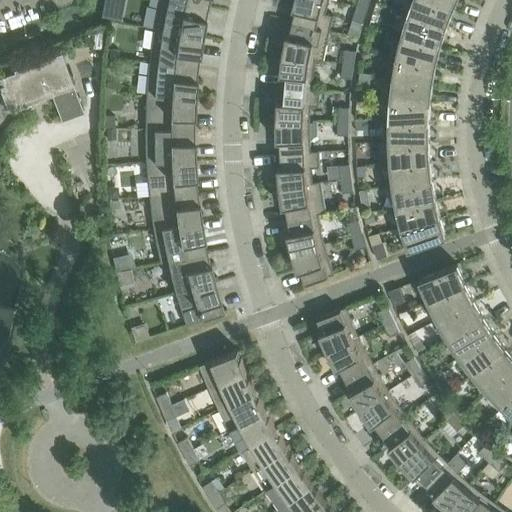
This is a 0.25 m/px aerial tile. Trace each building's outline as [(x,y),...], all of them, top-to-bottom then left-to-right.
[(182,0),(159,0),(157,9),(154,28),(203,36),(206,18),(205,18),(208,6),(182,0)] [(331,30),(334,14),(326,12),(329,0),(295,0),(293,7),(296,8),(293,20),(290,19),(290,20),(331,30)] [(370,0),(359,0),(357,6),(367,9),(370,0)] [(447,26),(454,8),(433,0),(413,0),(408,13),(447,26)] [(353,19),(363,23),(367,9),(357,6),(353,19)] [(442,44),(447,26),(408,13),(402,33),(442,44)] [(287,33),(283,52),(283,53),(324,60),(327,46),(331,30),(290,20),(290,21),(293,22),(290,34),(287,33)] [(154,28),(151,47),(149,61),(198,67),(199,54),(200,55),(203,36),(154,28)] [(437,63),(442,44),(402,33),(397,55),(437,63)] [(119,58),(120,49),(111,48),(110,57),(119,58)] [(357,50),(346,49),(343,63),(354,64),(357,50)] [(371,50),(367,49),(364,51),(364,54),(366,57),(369,58),(372,56),(373,52),(371,50)] [(283,85),(279,85),(279,86),(321,90),(321,89),(313,88),(314,72),(316,59),(324,60),(283,53),(281,73),(284,73),(283,85)] [(60,54),(16,70),(17,73),(0,79),(0,82),(1,84),(0,84),(0,86),(1,89),(2,88),(10,108),(57,91),(60,99),(57,100),(63,117),(82,110),(72,85),(60,54)] [(397,55),(393,76),(434,82),(437,63),(397,55)] [(149,61),(148,76),(146,94),(196,97),(197,79),(196,79),(198,67),(149,61)] [(341,76),(352,78),(354,64),(343,63),(341,76)] [(372,73),(361,71),(358,86),(369,88),(372,73)] [(393,76),(391,98),(432,101),(434,82),(393,76)] [(278,99),(277,118),(277,119),(311,120),(311,105),(319,105),(321,90),(279,86),(279,87),(282,87),(281,100),(278,99)] [(146,94),(146,113),(146,128),(194,128),(194,116),(195,116),(196,97),(146,94)] [(366,96),(358,95),(356,106),(365,107),(366,96)] [(432,101),(391,98),(390,119),(430,121),(432,101)] [(349,107),(338,106),(338,121),(349,121),(349,107)] [(108,128),(114,128),(114,115),(106,115),(106,128),(108,128)] [(311,150),(311,134),(311,120),(277,119),(277,139),(280,139),(281,152),(278,152),(319,150),(311,150)] [(430,140),(430,121),(390,119),(390,141),(430,140)] [(338,134),(349,134),(349,121),(338,121),(338,134)] [(116,128),(114,128),(108,128),(108,138),(116,138),(116,128)] [(195,140),(194,140),(194,128),(146,128),(146,143),(146,161),(196,159),(195,140)] [(356,131),(356,141),(366,141),(366,131),(356,131)] [(391,163),(432,159),(430,140),(390,141),(391,163)] [(312,167),(320,166),(319,150),(278,152),(278,153),(281,153),(282,166),(279,166),(280,186),(321,181),(321,180),(313,181),(312,167)] [(197,178),(196,160),(196,159),(146,161),(148,180),(149,195),(197,190),(196,178),(197,178)] [(434,178),(432,159),(391,163),(394,184),(434,178)] [(351,163),(339,164),(341,178),(352,177),(351,163)] [(366,165),(358,166),(359,175),(367,175),(366,165)] [(343,192),(354,190),(352,177),(341,178),(343,192)] [(397,205),(437,197),(434,178),(394,184),(397,205)] [(327,211),(324,194),(321,181),(280,186),(283,206),(286,205),(289,217),(286,218),(286,219),(327,211)] [(119,191),(114,187),(109,187),(109,197),(119,197),(119,191)] [(200,202),(199,202),(197,190),(149,195),(151,209),(153,228),(202,220),(200,202)] [(442,216),(437,197),(397,205),(402,226),(442,216)] [(110,200),(111,208),(118,207),(118,199),(110,200)] [(319,213),(327,212),(327,211),(286,219),(289,219),(291,231),(288,232),(293,251),(325,243),(322,229),(319,213)] [(373,211),(364,213),(367,223),(375,221),(373,211)] [(409,248),(448,235),(442,216),(402,226),(409,248)] [(359,219),(348,222),(352,236),(363,233),(359,219)] [(206,239),(202,221),(202,220),(153,228),(157,247),(160,261),(207,251),(205,239),(206,239)] [(352,236),(355,249),(366,246),(363,233),(352,236)] [(378,259),(388,255),(384,241),(373,244),(378,259)] [(335,273),(329,256),(325,243),(293,251),(299,270),(302,269),(306,281),(303,282),(303,284),(335,273)] [(160,262),(168,260),(171,273),(175,292),(215,280),(211,262),(210,262),(207,251),(160,261),(160,262)] [(114,258),(117,271),(132,268),(136,267),(133,253),(114,258)] [(458,263),(420,278),(429,299),(466,282),(458,263)] [(135,283),(132,268),(117,271),(120,286),(135,283)] [(221,298),(216,281),(215,280),(175,292),(181,310),(186,324),(227,310),(227,308),(224,309),(220,298),(221,298)] [(475,299),(466,282),(429,299),(439,318),(475,299)] [(389,290),(395,304),(405,300),(400,286),(389,290)] [(484,315),(475,299),(439,318),(449,337),(484,315)] [(315,318),(321,331),(329,350),(359,335),(347,306),(315,318)] [(394,318),(388,306),(378,311),(384,323),(394,318)] [(408,307),(399,311),(402,319),(412,314),(408,307)] [(495,331),(484,315),(449,337),(461,355),(495,331)] [(384,323),(390,336),(400,331),(394,318),(384,323)] [(150,336),(145,322),(131,326),(135,340),(150,336)] [(428,349),(422,340),(421,341),(416,330),(408,333),(414,345),(420,355),(428,349)] [(495,331),(461,355),(474,372),(506,347),(495,331)] [(338,367),(344,379),(374,362),(359,335),(329,350),(338,367)] [(511,367),(511,353),(506,347),(474,372),(488,389),(511,367)] [(239,349),(201,364),(210,387),(248,370),(239,349)] [(414,356),(405,362),(413,374),(422,368),(414,356)] [(351,391),(361,408),(389,389),(374,362),(344,379),(351,391)] [(511,395),(511,367),(488,389),(503,404),(511,395)] [(420,386),(430,380),(422,368),(413,374),(420,386)] [(257,390),(248,370),(210,387),(220,408),(257,390)] [(373,424),(381,435),(408,414),(389,389),(361,408),(373,424)] [(267,409),(257,390),(220,408),(230,429),(267,409)] [(172,403),(167,391),(157,396),(162,408),(172,403)] [(511,395),(503,404),(511,412),(511,395)] [(447,402),(439,409),(448,420),(456,412),(447,402)] [(162,408),(167,420),(178,415),(172,403),(162,408)] [(277,428),(267,409),(230,429),(242,449),(277,428)] [(458,430),(466,423),(456,412),(448,420),(458,430)] [(402,461),(427,438),(408,414),(381,435),(389,445),(402,461)] [(288,447),(277,428),(242,449),(254,469),(288,447)] [(195,448),(188,436),(178,441),(185,454),(195,448)] [(416,475),(425,485),(449,461),(427,438),(402,461),(416,475)] [(486,443),(479,452),(489,461),(496,452),(486,443)] [(267,489),(301,465),(288,447),(254,469),(267,489)] [(185,454),(191,465),(200,459),(195,448),(185,454)] [(500,470),(507,462),(496,452),(489,461),(500,470)] [(449,461),(425,485),(435,494),(449,508),(471,482),(460,471),(468,463),(458,453),(450,461),(449,461)] [(314,483),(301,465),(267,489),(281,507),(314,483)] [(219,491),(212,480),(203,486),(210,497),(219,491)] [(449,508),(454,511),(487,511),(496,501),(471,482),(449,508)] [(314,483),(281,507),(284,511),(311,511),(327,500),(314,483)] [(210,497),(217,508),(227,502),(219,491),(210,497)] [(337,511),(327,500),(311,511),(337,511)] [(487,511),(511,511),(496,501),(487,511)]
